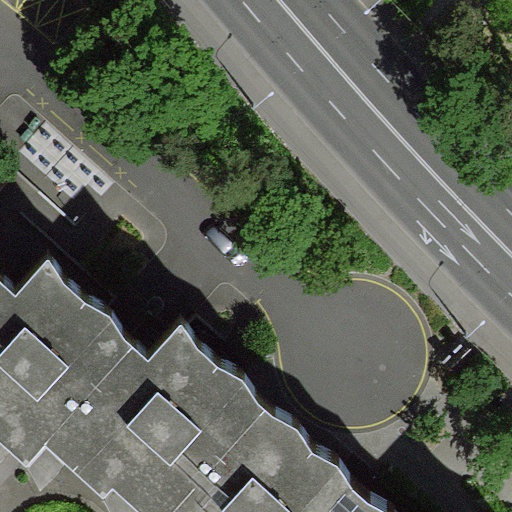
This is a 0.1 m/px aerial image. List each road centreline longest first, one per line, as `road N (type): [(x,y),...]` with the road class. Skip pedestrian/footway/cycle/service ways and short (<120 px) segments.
road 1 (residential): [(0,37),(85,103),(350,363)]
road 2 (primary): [(511,252),(285,0)]
